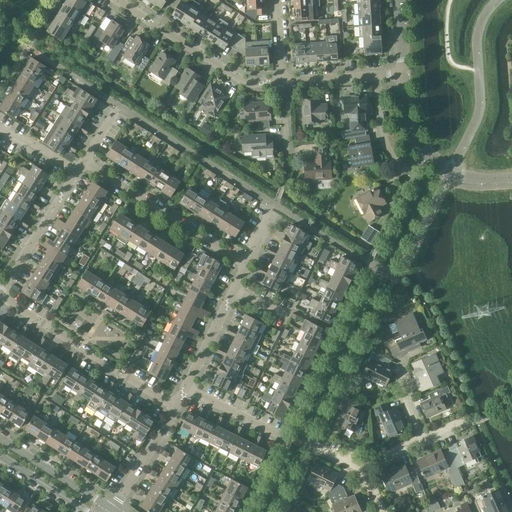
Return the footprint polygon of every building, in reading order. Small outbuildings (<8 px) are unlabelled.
[(66,0),(66,2),(85,15),(93,4),(87,0),(86,1),(83,0),(66,0)] [(153,0),(151,3),(156,6),(156,5),(162,8),(165,4),(170,7),(174,0),(153,0)] [(181,23),(182,22),(181,22),(191,6),(182,0),(174,0),(170,7),(175,10),(172,15),(177,18),(176,20),(181,23)] [(265,6),(264,0),(246,0),(247,10),(245,14),(254,20),(258,15),(266,15),(266,6),(265,6)] [(59,12),(74,21),(79,25),(85,15),(66,2),(59,12)] [(200,12),(203,7),(194,2),(191,6),(181,22),(182,22),(190,28),(200,12)] [(357,3),(358,15),(379,13),(379,2),(357,3)] [(316,6),(313,6),(294,8),(295,18),(301,18),(301,21),(314,20),(313,17),(317,17),(316,6)] [(53,21),(68,31),(74,21),(59,12),(53,21)] [(208,17),(200,12),(190,28),(198,33),(208,17)] [(358,15),(359,26),(380,25),(379,13),(358,15)] [(198,33),(207,39),(217,23),(208,17),(198,33)] [(62,41),(68,31),(53,21),(47,31),(62,41)] [(113,48),(126,29),(112,21),(105,32),(99,28),(91,40),(98,44),(100,40),(113,48)] [(207,39),(216,44),(226,28),(217,23),(207,39)] [(359,38),(363,38),(363,37),(381,36),(380,25),(359,26),(359,38)] [(224,50),(228,45),(234,34),(234,33),(226,28),(216,44),(224,50)] [(235,32),(234,33),(234,34),(228,45),(245,57),(245,42),(244,38),(235,32)] [(143,56),(150,45),(136,36),(127,51),(123,49),(120,54),(124,56),(123,56),(137,65),(135,67),(142,72),(150,60),(143,56)] [(382,54),(381,36),(363,37),(363,38),(364,55),(382,54)] [(256,42),(258,65),(269,64),(268,48),(272,48),(271,41),(256,42)] [(245,42),(245,57),(246,66),(258,65),(256,42),(245,42)] [(316,43),(317,61),(327,61),(326,42),(316,43)] [(337,42),(326,42),(327,61),(338,60),(337,42)] [(306,44),(307,62),(317,61),(316,43),(306,44)] [(307,62),(306,44),(295,44),(296,63),(307,62)] [(168,86),(176,74),(169,70),(175,61),(162,52),(150,71),(163,79),(161,81),(168,86)] [(32,58),(25,68),(39,77),(46,67),(32,58)] [(19,78),(33,87),(39,77),(25,68),(19,78)] [(194,102),(201,91),(195,86),(201,77),(187,68),(175,86),(181,90),(179,93),(194,102)] [(13,88),(26,97),(33,87),(19,78),(13,88)] [(221,104),(226,96),(219,91),(220,89),(212,84),(201,101),(211,108),(209,111),(218,117),(224,107),(221,104)] [(65,92),(68,95),(68,94),(91,109),(97,99),(82,90),(78,87),(75,92),(67,88),(65,92)] [(6,99),(20,107),(26,97),(13,88),(6,99)] [(68,94),(68,95),(67,97),(74,102),(70,108),(85,118),(91,109),(68,94)] [(344,139),(355,137),(364,135),(364,130),(366,130),(365,112),(366,112),(366,105),(367,103),(367,99),(366,98),(365,96),(343,97),(344,104),(343,106),(343,109),(344,111),(344,113),(350,113),(351,130),(342,132),(344,139)] [(0,109),(13,118),(20,107),(6,99),(0,108),(0,109)] [(319,121),(327,120),(326,104),(318,105),(318,99),(302,100),(302,108),(302,109),(302,114),(303,115),(303,124),(319,123),(319,121)] [(259,128),(269,127),(268,120),(270,119),(269,102),(244,104),(245,121),(258,120),(259,128)] [(62,113),(61,114),(61,115),(80,127),(78,129),(82,132),(85,128),(81,125),(85,118),(70,108),(65,116),(62,113)] [(61,115),(61,114),(60,114),(54,124),(74,136),(78,129),(80,127),(61,115)] [(71,150),(73,146),(69,143),(74,136),(54,124),(48,133),(68,145),(67,147),(69,149),(71,150)] [(139,126),(136,130),(136,131),(145,137),(148,132),(139,126)] [(67,151),(69,149),(67,147),(68,145),(48,133),(42,143),(47,145),(62,155),(65,150),(67,151)] [(266,158),(273,158),(272,141),(265,141),(265,135),(252,136),(252,134),(242,135),(243,152),(252,151),(252,157),(266,156),(266,158)] [(369,135),(364,135),(355,137),(356,145),(348,146),(350,157),(352,157),(354,165),(366,163),(367,165),(374,164),(372,153),(371,153),(369,143),(370,143),(369,135)] [(106,156),(116,162),(125,147),(116,141),(106,156)] [(116,162),(125,168),(135,153),(125,147),(116,162)] [(306,180),(331,179),(330,161),(329,161),(328,147),(313,148),(314,162),(305,162),(306,180)] [(125,168),(134,174),(144,158),(135,153),(125,168)] [(134,174),(143,179),(153,164),(144,158),(134,174)] [(5,173),(10,176),(11,176),(17,167),(11,164),(5,173)] [(143,179),(152,185),(162,170),(153,164),(143,179)] [(21,170),(43,184),(49,175),(34,165),(30,171),(23,167),(21,170)] [(26,178),(22,184),(38,193),(43,184),(21,170),(19,173),(26,178)] [(152,185),(161,191),(171,176),(162,170),(152,185)] [(10,176),(5,173),(0,180),(0,182),(4,185),(10,176)] [(171,176),(161,191),(171,197),(181,182),(171,176)] [(86,191),(101,201),(107,191),(92,182),(86,191)] [(34,207),(37,203),(33,200),(38,193),(22,184),(17,193),(32,202),(30,204),(34,207)] [(179,203),(189,209),(199,193),(189,187),(179,203)] [(378,206),(385,203),(377,187),(356,198),(364,214),(366,213),(370,221),(382,214),(378,206)] [(99,212),(99,213),(100,213),(106,204),(101,201),(86,191),(80,200),(99,212)] [(26,211),(30,204),(32,202),(17,193),(11,202),(26,211)] [(189,209),(198,215),(208,199),(199,193),(189,209)] [(7,199),(1,208),(20,221),(19,223),(23,225),(25,221),(22,219),(26,211),(11,202),(7,199)] [(198,215),(207,220),(217,205),(208,199),(198,215)] [(75,209),(90,219),(93,221),(99,213),(99,212),(80,200),(75,209)] [(207,220),(216,226),(226,211),(217,205),(207,220)] [(0,220),(14,230),(19,223),(20,221),(1,208),(0,209),(0,220)] [(69,218),(84,228),(90,219),(75,209),(69,218)] [(216,226),(225,232),(235,217),(226,211),(216,226)] [(110,228),(120,234),(129,219),(120,213),(110,228)] [(244,223),(235,217),(225,232),(235,238),(244,223)] [(58,219),(55,223),(78,237),(84,228),(69,218),(66,224),(58,219)] [(126,245),(129,240),(138,225),(129,219),(120,234),(117,239),(126,245)] [(0,233),(9,239),(14,230),(0,220),(0,233)] [(61,232),(57,237),(72,246),(78,237),(55,223),(53,227),(61,232)] [(129,240),(138,246),(147,231),(138,225),(129,240)] [(286,235),(310,247),(312,243),(304,239),(307,233),(291,225),(286,235)] [(369,225),(361,238),(372,245),(380,232),(369,225)] [(138,246),(147,252),(157,237),(147,231),(138,246)] [(0,246),(3,248),(9,239),(0,233),(0,246)] [(281,244),(301,254),(305,248),(309,250),(310,247),(286,235),(281,244)] [(44,241),(67,256),(72,246),(57,237),(54,242),(46,237),(44,241)] [(147,252),(156,258),(166,242),(157,237),(147,252)] [(46,255),(61,265),(67,256),(44,241),(41,245),(49,250),(46,255)] [(156,258),(165,263),(175,248),(166,242),(156,258)] [(297,264),(301,254),(281,244),(278,252),(277,254),(293,262),(297,264)] [(175,248),(165,263),(175,270),(184,254),(175,248)] [(288,272),(293,262),(277,254),(278,252),(273,250),(271,254),(275,256),(272,264),(288,272)] [(121,252),(119,256),(128,262),(132,255),(128,251),(126,254),(121,252)] [(198,263),(202,265),(218,273),(223,263),(203,253),(198,263)] [(40,264),(55,274),(59,277),(65,268),(61,265),(46,255),(40,264)] [(331,260),(329,263),(353,275),(358,265),(342,257),(339,264),(331,260)] [(137,268),(140,264),(142,261),(137,258),(133,265),(137,268)] [(332,276),(348,284),(353,275),(329,263),(327,266),(335,270),(332,276)] [(34,273),(49,283),(55,274),(40,264),(34,273)] [(283,281),(283,282),(287,284),(292,274),(288,272),(272,264),(268,271),(267,273),(283,281)] [(218,273),(202,265),(197,275),(213,283),(218,273)] [(278,291),(283,282),(283,281),(267,273),(268,271),(264,269),(262,273),(266,275),(262,283),(278,291)] [(87,292),(96,277),(87,270),(77,286),(87,292)] [(144,282),(147,277),(138,272),(135,276),(144,282)] [(43,292),(49,283),(34,273),(28,283),(43,292)] [(192,285),(208,293),(213,283),(197,275),(192,285)] [(321,279),(320,282),(344,294),(348,284),(332,276),(329,283),(321,279)] [(87,292),(96,298),(106,282),(96,277),(87,292)] [(96,298),(105,303),(115,288),(106,282),(96,298)] [(323,296),(339,304),(344,294),(320,282),(318,286),(326,289),(323,296)] [(43,292),(28,283),(22,292),(37,302),(43,292)] [(187,294),(203,302),(208,293),(192,285),(187,294)] [(105,303),(114,309),(124,294),(115,288),(105,303)] [(114,309),(123,315),(133,300),(124,294),(114,309)] [(182,304),(207,316),(209,312),(201,308),(203,302),(187,294),(182,304)] [(312,298),(310,302),(334,313),(339,304),(323,296),(320,302),(312,298)] [(123,315),(132,321),(142,305),(133,300),(123,315)] [(334,313),(310,302),(308,305),(313,307),(310,314),(313,316),(329,324),(334,313)] [(178,314),(194,322),(196,316),(204,320),(207,316),(182,304),(178,314)] [(152,312),(142,305),(132,321),(142,327),(152,312)] [(408,348),(427,340),(422,328),(420,329),(412,313),(394,321),(401,338),(387,344),(394,359),(410,352),(408,348)] [(173,324),(197,336),(199,331),(191,327),(194,322),(178,314),(173,324)] [(246,315),(241,325),(258,333),(263,323),(246,315)] [(305,332),(321,340),(326,330),(310,322),(305,320),(300,330),(305,332)] [(0,343),(3,345),(13,330),(4,324),(0,329),(0,343)] [(168,334),(184,342),(187,336),(195,340),(197,336),(173,324),(168,334)] [(237,334),(257,345),(262,335),(258,333),(241,325),(238,332),(237,334)] [(280,332),(280,331),(276,329),(271,339),(275,342),(280,332)] [(26,333),(22,330),(20,334),(13,330),(3,345),(12,351),(22,336),(24,337),(26,333)] [(232,344),(248,352),(252,355),(257,345),(237,334),(238,332),(233,330),(231,335),(235,337),(232,344)] [(300,342),(316,350),(321,340),(305,332),(300,342)] [(163,343),(179,351),(184,342),(168,334),(163,343)] [(12,351),(9,356),(18,362),(22,357),(21,357),(31,341),(24,337),(22,336),(12,351)] [(42,349),(45,345),(40,342),(38,346),(31,341),(21,357),(22,357),(30,362),(40,347),(42,349)] [(295,351),(312,359),(316,350),(300,342),(295,351)] [(158,353),(174,360),(174,361),(179,351),(163,343),(158,353)] [(227,354),(243,362),(248,352),(232,344),(228,352),(227,354)] [(40,347),(30,362),(28,366),(37,372),(49,353),(42,349),(40,347)] [(226,356),(222,364),(242,374),(242,373),(247,364),(243,362),(227,354),(228,352),(224,349),(222,354),(226,356)] [(278,355),(283,357),(307,369),(312,359),(295,351),(292,358),(280,352),(278,355)] [(385,385),(392,371),(385,368),(389,360),(372,352),(368,360),(370,361),(363,375),(385,385)] [(44,382),(57,360),(58,359),(49,353),(37,372),(43,376),(41,380),(44,382)] [(174,361),(174,360),(158,353),(153,362),(170,370),(174,361)] [(136,365),(140,356),(136,354),(131,363),(136,365)] [(434,376),(441,372),(434,355),(426,358),(417,362),(412,364),(417,375),(415,376),(421,390),(428,387),(437,383),(434,376)] [(307,369),(283,357),(281,360),(289,364),(286,371),(302,379),(307,369)] [(68,365),(58,359),(57,360),(44,382),(47,384),(52,376),(58,380),(68,365)] [(170,370),(153,362),(148,372),(165,380),(170,370)] [(244,374),(242,373),(242,374),(222,364),(217,373),(247,388),(248,385),(243,382),(240,381),(244,374)] [(72,389),(82,374),(72,368),(62,383),(63,383),(58,390),(61,393),(66,385),(72,389)] [(275,373),(273,377),(297,389),(302,379),(286,371),(282,377),(275,373)] [(247,388),(217,373),(212,383),(233,394),(236,387),(240,388),(245,391),(247,388)] [(73,400),(76,402),(91,379),(82,374),(72,389),(78,393),(73,400)] [(276,390),(292,398),(297,389),(273,377),(271,380),(279,384),(276,390)] [(84,397),(90,400),(100,385),(91,379),(76,402),(79,404),(84,397)] [(87,405),(96,411),(109,391),(111,392),(113,388),(109,386),(107,390),(100,385),(90,400),(87,405)] [(446,408),(445,407),(447,406),(449,404),(449,401),(446,394),(450,393),(447,386),(441,388),(428,394),(431,400),(420,404),(426,417),(446,408)] [(263,396),(287,408),(292,398),(276,390),(273,397),(265,393),(263,396)] [(118,397),(111,392),(109,391),(96,411),(106,417),(118,397)] [(0,413),(1,414),(9,400),(0,393),(0,413)] [(282,418),(287,408),(263,396),(262,399),(270,403),(266,410),(282,418)] [(132,400),(128,397),(125,401),(118,397),(106,417),(115,423),(118,418),(127,403),(129,404),(132,400)] [(1,414),(11,420),(19,406),(9,400),(1,414)] [(136,409),(129,404),(127,403),(118,418),(127,424),(136,409)] [(389,437),(406,430),(396,407),(388,410),(385,403),(373,409),(376,416),(379,415),(389,437)] [(19,406),(11,420),(21,427),(30,413),(19,406)] [(362,420),(365,413),(351,406),(341,426),(343,430),(347,428),(356,433),(359,425),(363,424),(362,420)] [(128,435),(131,437),(145,414),(136,409),(127,424),(133,428),(128,435)] [(181,428),(191,433),(199,417),(201,418),(203,413),(199,411),(196,416),(189,412),(181,428)] [(145,414),(131,437),(134,439),(143,443),(151,431),(149,430),(155,420),(145,414)] [(25,429),(36,436),(45,422),(34,416),(25,429)] [(200,438),(208,421),(201,418),(199,417),(191,433),(200,438)] [(222,423),(218,421),(216,425),(208,421),(200,438),(210,442),(218,426),(220,427),(222,423)] [(36,436),(46,442),(55,429),(45,422),(36,436)] [(228,431),(220,427),(218,426),(210,442),(220,447),(228,431)] [(46,442),(56,449),(65,435),(55,429),(46,442)] [(237,436),(240,437),(242,433),(237,430),(235,435),(228,431),(220,447),(229,452),(237,436)] [(66,455),(75,442),(65,435),(56,449),(66,455)] [(247,441),(240,437),(237,436),(229,452),(239,457),(247,441)] [(450,451),(457,468),(465,464),(465,463),(481,456),(472,436),(460,441),(462,445),(450,451)] [(257,446),(259,447),(261,442),(257,440),(255,445),(247,441),(239,457),(249,462),(257,446)] [(66,455),(76,462),(85,448),(75,442),(66,455)] [(267,451),(259,447),(257,446),(249,462),(259,467),(267,451)] [(465,485),(457,468),(450,451),(448,446),(448,447),(449,451),(442,454),(440,450),(417,460),(425,479),(448,468),(449,471),(447,471),(455,489),(465,485)] [(76,462),(86,468),(95,454),(85,448),(76,462)] [(178,448),(172,458),(187,468),(193,458),(178,448)] [(86,468),(96,475),(105,461),(95,454),(86,468)] [(165,468),(181,477),(187,468),(172,458),(165,468)] [(116,467),(105,461),(96,475),(107,481),(116,467)] [(329,498),(343,487),(333,482),(337,475),(316,464),(309,479),(329,489),(327,493),(329,498)] [(423,490),(420,483),(413,467),(407,470),(405,466),(382,476),(389,492),(411,482),(416,493),(423,490)] [(159,477),(175,487),(181,477),(165,468),(159,477)] [(153,487),(169,497),(175,487),(159,477),(153,487)] [(231,479),(226,490),(242,498),(245,493),(248,489),(247,488),(248,487),(231,479)] [(460,488),(463,494),(469,491),(466,485),(460,488)] [(0,498),(0,504),(6,508),(16,493),(7,487),(0,498)] [(147,496),(162,506),(169,497),(153,487),(147,496)] [(348,499),(343,487),(329,498),(335,511),(358,511),(360,511),(354,496),(348,499)] [(221,501),(237,509),(237,508),(238,508),(240,503),(242,498),(226,490),(221,501)] [(507,511),(508,511),(499,490),(483,496),(488,507),(483,509),(483,511),(507,511)] [(17,511),(26,499),(16,493),(6,508),(12,511),(17,511)] [(149,511),(158,511),(162,506),(147,496),(141,506),(149,511)] [(470,511),(466,502),(464,496),(461,497),(464,503),(455,507),(457,511),(454,511),(470,511)] [(432,511),(440,508),(436,498),(425,502),(429,511),(432,511)] [(189,501),(185,507),(190,510),(194,504),(189,501)] [(215,511),(216,511),(236,511),(237,510),(236,510),(237,509),(221,501),(215,511)]
